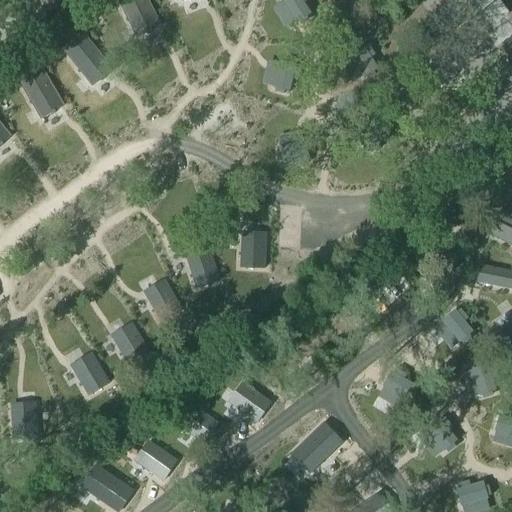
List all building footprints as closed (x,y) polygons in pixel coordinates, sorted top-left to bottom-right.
[(145,0),(118,0),(137,40),(146,36),(146,37),(151,35),(150,34),(159,29),(145,0)] [(285,0),(281,2),(282,4),(295,24),(296,26),(299,25),(301,28),(308,23),(306,20),(310,17),(303,6),(307,3),(305,0),(285,0)] [(358,0),(367,14),(368,16),(371,14),(373,18),(380,13),(378,10),(382,8),(378,0),(358,0)] [(494,0),(469,0),(491,28),(507,16),(494,0)] [(84,39),(64,54),(92,89),(100,82),(101,83),(104,80),(104,79),(111,73),(84,39)] [(363,48),(349,57),(350,59),(362,79),(363,81),(366,79),(368,83),(376,78),(374,75),(378,72),(371,61),(375,58),(368,48),(364,50),(363,48)] [(273,89),(272,91),(276,91),(275,95),(283,98),(284,94),(289,95),(292,82),(297,83),(300,72),(295,70),(296,68),(280,64),(279,66),(273,89)] [(40,71),(19,83),(41,121),(49,116),(50,117),(54,115),(54,114),(62,109),(40,71)] [(361,147),(360,149),(363,150),(362,154),(370,157),(371,154),(376,156),(381,143),(386,145),(390,134),(386,132),(387,130),(371,123),(371,125),(361,147)] [(0,129),(0,148),(2,147),(1,146),(9,140),(0,129)] [(212,140),(209,149),(227,155),(230,146),(212,140)] [(278,155),(275,155),(276,164),(280,163),(281,168),(295,165),(296,170),(307,167),(306,162),(309,162),(305,145),(303,146),(280,151),(278,151),(278,155)] [(511,220),(501,215),(490,238),(511,248),(511,220)] [(241,238),(240,270),(264,271),(265,239),(241,238)] [(209,253),(186,260),(195,291),(218,283),(209,253)] [(511,274),(480,268),(477,285),(511,292),(511,274)] [(165,285),(145,297),(161,325),(181,313),(165,285)] [(503,321),(497,325),(511,347),(511,313),(511,314),(503,320),(503,321)] [(132,328),(112,340),(128,368),(149,355),(132,328)] [(92,359),(72,371),(88,399),(109,386),(92,359)] [(35,408),(11,410),(13,442),(37,440),(35,408)] [(434,418),(433,428),(445,429),(446,419),(434,418)]
